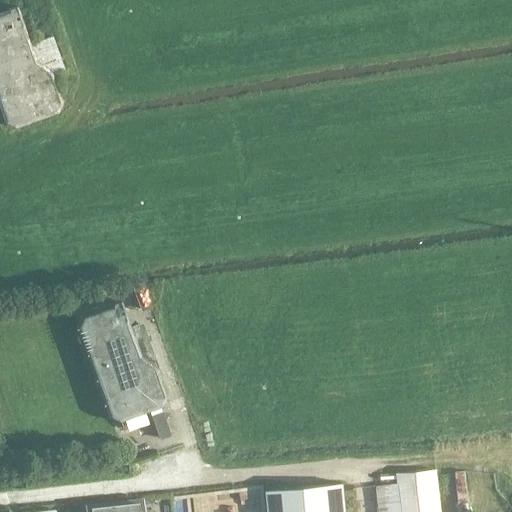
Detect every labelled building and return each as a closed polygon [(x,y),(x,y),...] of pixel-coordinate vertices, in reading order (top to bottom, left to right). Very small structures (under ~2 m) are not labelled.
[(59,96),(51,73),(36,61),(29,41),(16,5),(8,7),(7,9),(0,11),(0,110),(4,121),(14,126),(55,111),(61,101),(59,96)] [(36,61),(51,72),(65,68),(53,32),(29,40),(36,61)] [(166,394),(157,366),(142,355),(130,323),(121,298),(113,301),(112,303),(81,314),(77,324),(82,338),(110,415),(120,419),(150,408),(161,405),(166,394)] [(142,354),(157,366),(140,320),(131,323),(142,354)] [(169,432),(160,405),(149,409),(158,436),(169,432)] [(429,511),(425,472),(369,479),(373,511),(429,511)] [(467,511),(466,477),(441,478),(442,511),(467,511)] [(267,490),(269,511),(347,511),(344,483),(267,490)] [(141,511),(140,502),(86,509),(86,511),(141,511)]
